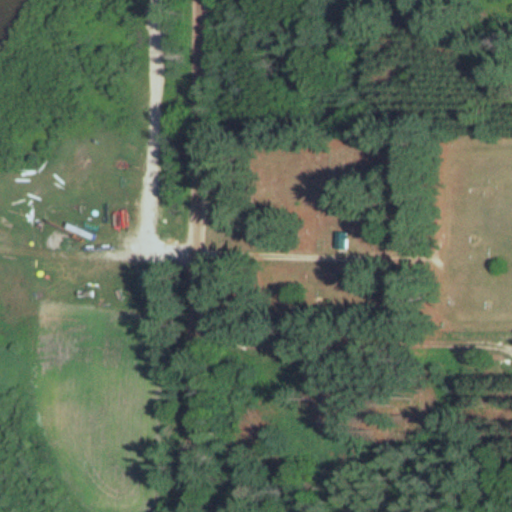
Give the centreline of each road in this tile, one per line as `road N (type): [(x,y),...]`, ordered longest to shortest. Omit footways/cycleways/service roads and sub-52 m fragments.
road 1 (residential): [(180,511),(190,254)]
road 2 (residential): [(190,254),(195,0)]
